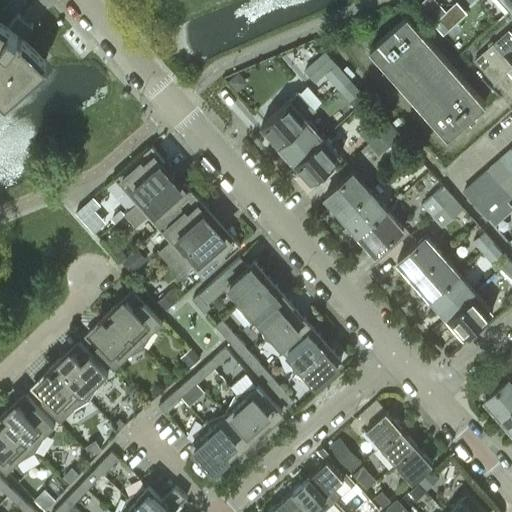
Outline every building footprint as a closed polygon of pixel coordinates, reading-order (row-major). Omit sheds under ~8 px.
[(447,28),(465,12),(456,1),(438,17),(447,28)] [(0,98),(44,60),(32,48),(21,38),(33,24),(18,12),(7,27),(0,22),(0,98)] [(485,102),(419,28),(407,14),(370,47),(412,94),(406,99),(413,107),(419,102),(448,135),(485,102)] [(464,30),(452,40),(461,51),(473,40),(464,30)] [(503,73),(511,65),(511,64),(493,43),(484,51),(503,73)] [(325,51),(305,69),(314,80),(326,70),(340,85),(349,77),(335,62),(325,51)] [(495,81),(503,73),(484,51),(475,58),(495,81)] [(238,71),(227,80),(237,91),(242,85),(243,77),(238,71)] [(362,88),(361,89),(349,77),(340,85),(338,88),(349,100),(348,100),(357,109),(370,97),(362,88)] [(316,108),(307,98),(296,92),(290,97),(261,123),(278,142),(307,116),(316,108)] [(369,142),(390,124),(379,112),(359,131),(369,142)] [(295,160),(324,135),(307,116),(278,142),(295,160)] [(379,153),(400,135),(390,124),(369,142),(379,153)] [(311,179),(340,154),(324,135),(295,160),(311,179)] [(161,161),(164,158),(151,143),(114,177),(136,201),(137,202),(171,171),(161,161)] [(511,170),(511,149),(510,148),(500,157),(511,170)] [(421,160),(413,150),(402,159),(411,169),(421,160)] [(507,186),(511,182),(511,170),(500,157),(490,166),(507,186)] [(341,213),(371,188),(354,169),(325,195),(341,213)] [(183,179),(180,182),(171,171),(137,202),(136,201),(124,212),(135,225),(147,214),(159,227),(196,194),(183,179)] [(492,200),(502,191),(485,171),(474,180),(492,200)] [(481,209),(492,200),(474,180),(464,189),(481,209)] [(443,206),(454,196),(443,184),(433,194),(443,206)] [(358,233),(387,207),(371,188),(341,213),(358,233)] [(488,217),(509,198),(502,191),(492,200),(481,209),(488,217)] [(205,210),(208,208),(196,194),(159,227),(170,239),(157,250),(168,262),(215,221),(205,210)] [(93,195),(77,211),(85,220),(101,203),(93,195)] [(452,216),(463,206),(454,196),(443,206),(452,216)] [(375,251),(404,225),(387,207),(358,233),(375,251)] [(227,229),(224,232),(215,221),(168,262),(179,275),(192,264),(203,277),(240,244),(227,229)] [(482,250),(493,241),(483,230),(472,240),(482,250)] [(414,277),(443,251),(426,233),(397,258),(414,277)] [(491,261),(502,251),(493,241),(482,250),(491,261)] [(111,251),(120,261),(126,255),(117,245),(111,251)] [(430,296),(459,270),(443,251),(414,277),(430,296)] [(132,253),(123,261),(132,272),(141,264),(132,253)] [(248,264),(240,255),(192,298),(204,311),(211,305),(207,302),(228,284),(242,300),(269,276),(254,259),(248,264)] [(511,284),(511,262),(508,258),(497,267),(511,284)] [(447,314),(476,289),(459,270),(430,296),(447,314)] [(256,316),(283,292),(269,276),(242,300),(236,305),(251,321),(256,316)] [(154,326),(162,318),(132,287),(108,310),(143,346),(154,328),(155,327),(154,326)] [(464,333),(493,308),(476,289),(447,314),(464,333)] [(171,290),(157,302),(164,310),(177,298),(171,290)] [(265,337),(298,308),(283,292),(256,316),(264,337),(265,337)] [(285,348),(312,324),(298,308),(265,337),(265,338),(285,348)] [(143,347),(143,346),(108,310),(84,333),(114,365),(122,357),(123,358),(124,357),(142,346),(143,347)] [(225,335),(231,329),(221,318),(215,323),(225,335)] [(293,370),(326,341),(312,324),(285,348),(293,369),(293,370)] [(239,351),(246,345),(236,334),(229,340),(239,351)] [(100,378),(108,370),(78,339),(54,362),(89,398),(100,380),(101,379),(100,378)] [(314,381),(341,358),(326,341),(293,370),(294,370),(313,381),(314,381)] [(218,363),(230,352),(225,346),(213,356),(218,363)] [(189,367),(199,358),(191,349),(181,358),(189,367)] [(253,367),(260,362),(250,350),(243,356),(253,367)] [(202,377),(213,367),(208,360),(196,370),(202,377)] [(88,399),(89,398),(54,362),(30,385),(60,417),(68,409),(69,410),(70,409),(88,399)] [(268,384),(274,378),(264,366),(258,372),(268,384)] [(502,415),(511,405),(511,372),(501,382),(498,378),(483,391),(486,395),(485,396),(502,415)] [(186,391),(198,380),(192,374),(180,385),(186,391)] [(265,425),(281,410),(258,383),(257,384),(236,392),(235,392),(265,425)] [(282,400),(289,394),(279,383),(272,388),(282,400)] [(170,406),(182,396),(175,389),(164,399),(170,406)] [(46,430),(54,422),(24,391),(0,414),(35,450),(46,432),(47,431),(46,430)] [(248,439),(265,425),(235,392),(235,393),(225,412),(248,439)] [(511,427),(511,405),(502,415),(511,427)] [(381,444),(401,426),(386,409),(365,426),(381,444)] [(232,454),(248,439),(225,412),(204,421),(204,420),(203,421),(232,454)] [(34,451),(35,450),(0,414),(0,462),(6,469),(14,461),(15,462),(16,461),(34,451)] [(119,417),(113,423),(119,429),(125,423),(119,417)] [(201,481),(232,454),(203,421),(192,441),(191,441),(199,450),(185,463),(201,481)] [(396,461),(417,444),(401,426),(381,444),(396,461)] [(351,470),(362,461),(339,436),(328,445),(351,470)] [(96,439),(85,446),(91,454),(101,448),(96,439)] [(412,479),(432,461),(417,444),(396,461),(412,479)] [(355,481),(330,454),(322,445),(318,449),(325,458),(309,473),(334,500),(355,481)] [(103,473),(113,462),(106,455),(95,466),(103,473)] [(361,464),(353,473),(363,484),(372,476),(361,464)] [(78,472),(72,466),(63,476),(69,482),(78,472)] [(431,469),(419,482),(425,488),(437,475),(431,469)] [(87,488),(97,477),(91,471),(81,482),(87,488)] [(309,473),(293,488),(309,506),(310,506),(314,511),(320,511),(334,500),(309,473)] [(0,486),(3,489),(8,484),(0,476),(0,486)] [(417,482),(408,491),(413,495),(421,495),(425,491),(417,482)] [(143,511),(170,511),(187,495),(175,484),(162,498),(147,484),(147,485),(127,495),(126,495),(143,511)] [(72,504),(82,493),(76,487),(66,498),(72,504)] [(19,504),(24,499),(13,488),(8,494),(19,504)] [(284,511),(303,511),(309,506),(293,488),(276,503),(284,511)] [(390,499),(381,490),(374,497),(382,506),(390,499)] [(37,501),(44,508),(54,499),(47,492),(37,501)] [(447,511),(484,511),(465,492),(446,511),(447,511)] [(143,511),(126,495),(126,496),(118,511),(143,511)] [(409,511),(410,511),(398,499),(396,497),(386,507),(390,511),(409,511)] [(64,511),(68,508),(61,502),(52,511),(64,511)] [(27,511),(37,511),(29,503),(24,509),(27,511)] [(284,511),(276,503),(265,511),(284,511)]
